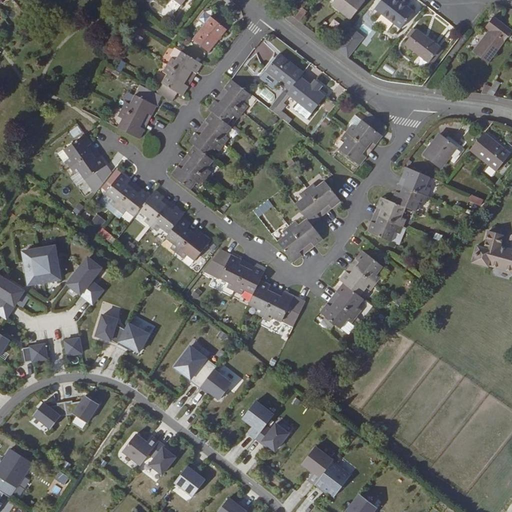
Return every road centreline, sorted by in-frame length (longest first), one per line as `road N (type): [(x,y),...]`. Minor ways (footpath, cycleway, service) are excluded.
road 1 (residential): [(266,9),(148,172),(290,275),(317,271),(419,101)]
road 2 (residential): [(0,413),(37,385),(102,379),(134,392),(281,511)]
road 3 (residential): [(266,9),(377,94),(419,101)]
